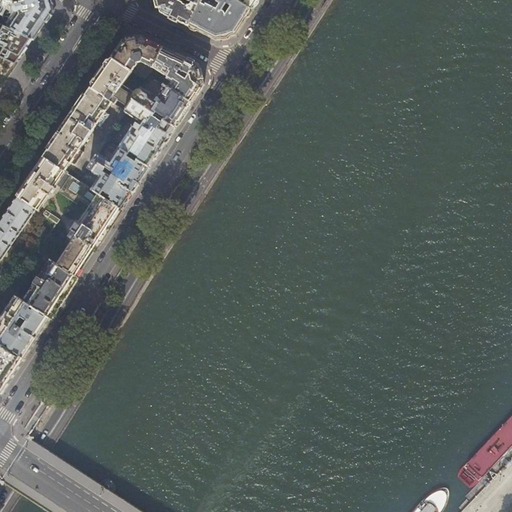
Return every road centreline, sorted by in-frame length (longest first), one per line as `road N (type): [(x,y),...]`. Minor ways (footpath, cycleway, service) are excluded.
road 1 (primary): [(0,500),(65,404),(130,281),(313,0)]
road 2 (residential): [(0,419),(232,66)]
road 3 (primary): [(105,2),(0,156)]
road 4 (residential): [(105,2),(232,66)]
